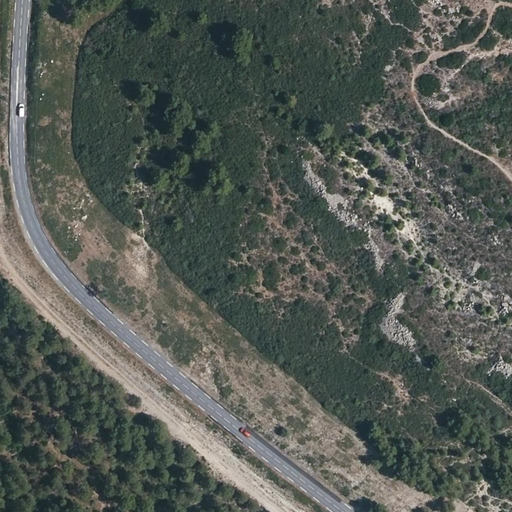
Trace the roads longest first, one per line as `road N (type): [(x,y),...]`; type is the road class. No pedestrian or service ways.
road 1 (secondary): [(341,511),(140,351),(41,245),(26,214),(15,142),(22,0)]
road 2 (track): [(293,511),(43,306),(0,247)]
